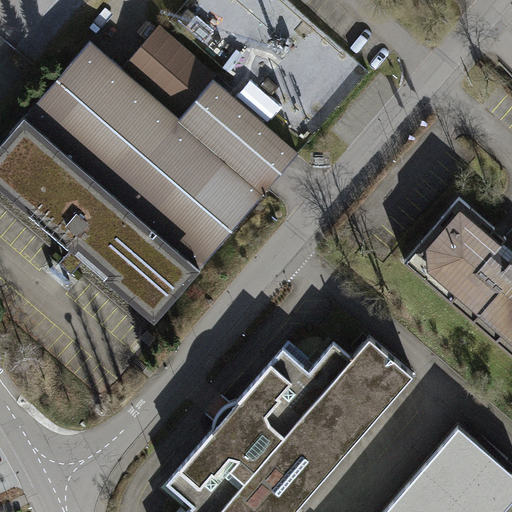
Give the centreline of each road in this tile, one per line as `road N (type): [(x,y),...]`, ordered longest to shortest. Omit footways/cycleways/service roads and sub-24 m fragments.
road 1 (residential): [(511,17),(133,433),(59,481)]
road 2 (unknown): [(449,386),(296,254)]
road 3 (unknown): [(336,511),(449,386)]
road 4 (unknown): [(0,246),(117,350)]
